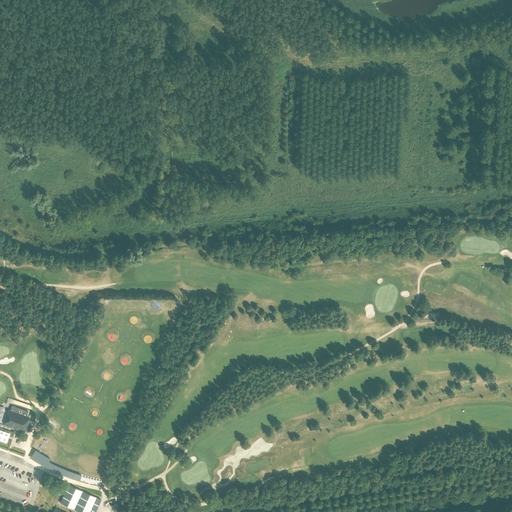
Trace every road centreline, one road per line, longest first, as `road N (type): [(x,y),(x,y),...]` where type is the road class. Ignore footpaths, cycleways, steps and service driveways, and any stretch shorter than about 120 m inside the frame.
road 1 (track): [(511,217),(69,254),(24,247),(0,232)]
road 2 (track): [(511,45),(313,57),(197,23),(52,0)]
road 3 (residential): [(511,473),(260,511)]
